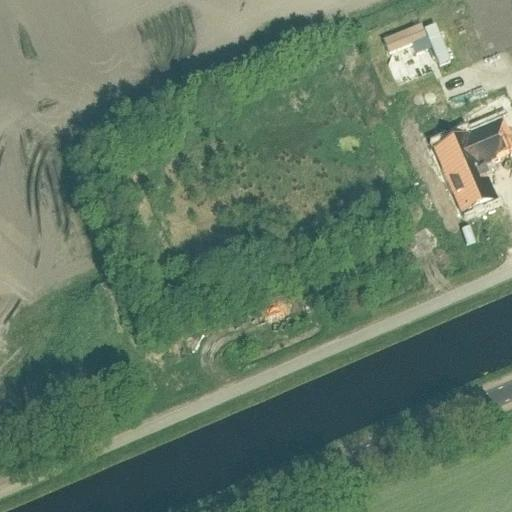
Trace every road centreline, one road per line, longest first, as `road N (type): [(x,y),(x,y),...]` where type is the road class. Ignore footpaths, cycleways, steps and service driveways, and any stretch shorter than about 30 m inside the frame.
road 1 (unclassified): [(0,494),(511,273)]
road 2 (tertiary): [(242,511),(511,394)]
